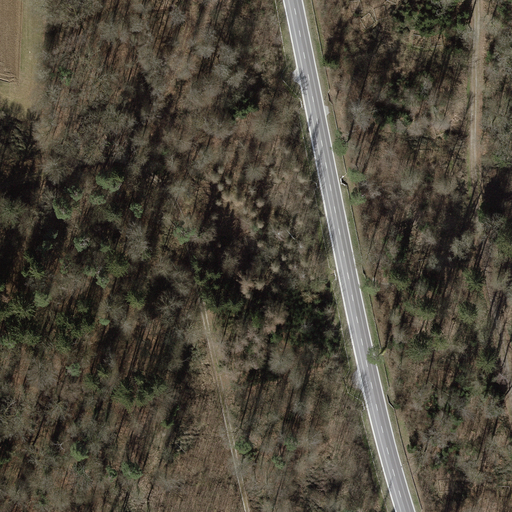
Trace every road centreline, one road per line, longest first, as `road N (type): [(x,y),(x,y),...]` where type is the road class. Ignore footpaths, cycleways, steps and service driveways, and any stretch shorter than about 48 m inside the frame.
road 1 (secondary): [(291,0),(406,511)]
road 2 (track): [(247,511),(184,223),(164,185),(136,164),(104,158),(0,187)]
road 3 (track): [(476,0),(477,215),(511,388)]
